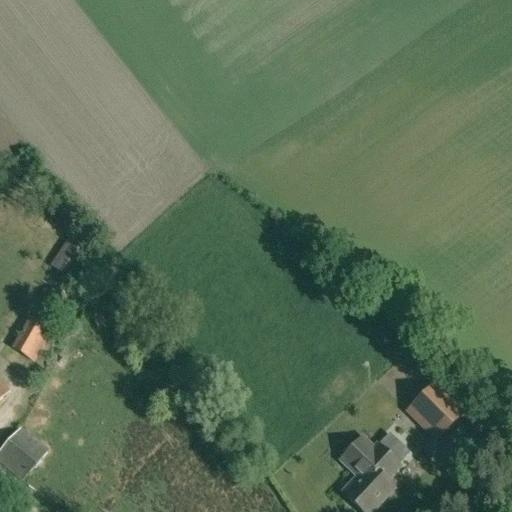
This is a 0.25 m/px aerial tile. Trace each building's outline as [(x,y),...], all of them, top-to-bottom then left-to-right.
[(87,255),(66,242),(50,267),(70,280),(87,255)] [(28,358),(45,328),(30,320),(13,350),(28,358)] [(435,440),(449,426),(463,412),(434,383),(406,412),(435,440)] [(0,452),(0,463),(23,482),(48,452),(20,429),(0,452)] [(371,511),(393,489),(385,481),(399,467),(377,446),(372,451),(361,440),(340,462),(358,478),(343,495),(361,511),(371,511)]
